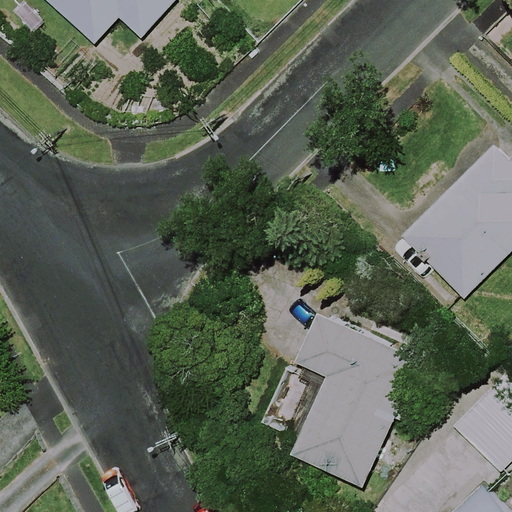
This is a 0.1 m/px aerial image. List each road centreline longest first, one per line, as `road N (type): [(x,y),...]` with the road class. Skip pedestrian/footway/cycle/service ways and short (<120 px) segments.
road 1 (residential): [(413,0),(185,222),(70,283)]
road 2 (residential): [(179,511),(70,283)]
